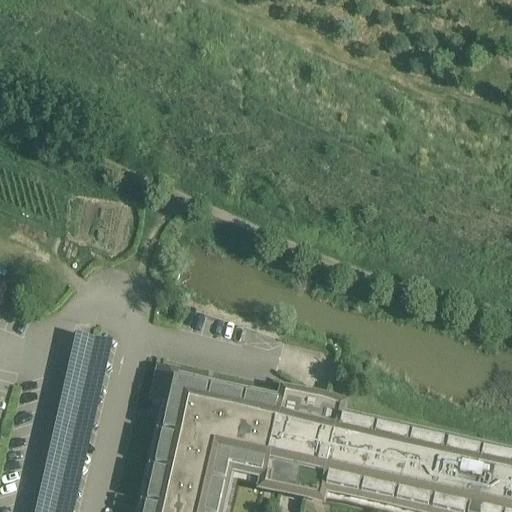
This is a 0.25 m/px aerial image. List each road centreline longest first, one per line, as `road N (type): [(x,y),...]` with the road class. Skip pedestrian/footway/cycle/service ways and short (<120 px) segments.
road 1 (track): [(170,193),(511,310)]
road 2 (track): [(0,114),(170,193)]
road 3 (track): [(118,311),(170,193)]
